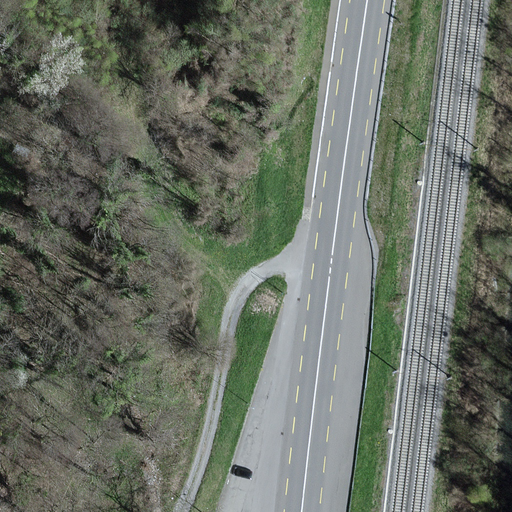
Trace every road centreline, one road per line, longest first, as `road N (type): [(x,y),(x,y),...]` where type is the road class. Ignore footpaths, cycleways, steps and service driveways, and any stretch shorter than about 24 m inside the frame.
road 1 (primary): [(367,0),(330,239),(302,511)]
road 2 (track): [(330,239),(266,268),(223,306),(208,420),(175,511)]
